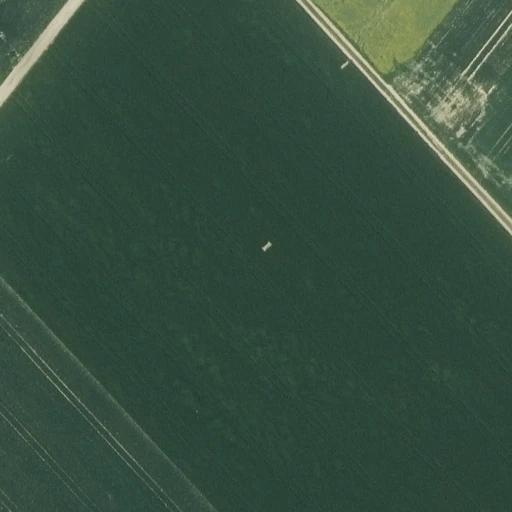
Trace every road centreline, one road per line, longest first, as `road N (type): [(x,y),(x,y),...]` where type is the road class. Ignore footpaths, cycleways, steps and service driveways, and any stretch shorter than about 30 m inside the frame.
road 1 (track): [(305,0),(511,225)]
road 2 (track): [(0,123),(95,0)]
